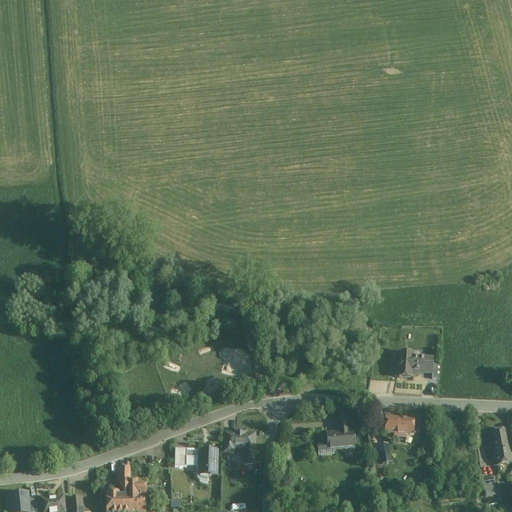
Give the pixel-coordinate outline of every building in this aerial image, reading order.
[(497,286),(482,287),(483,295),(497,294),(497,286)] [(437,340),(430,337),(427,343),(434,347),(437,340)] [(412,358),(400,357),(398,380),(410,381),(411,377),(409,377),(411,361),(412,361),(412,358)] [(412,361),(411,361),(409,377),(411,377),(421,378),(421,377),(431,378),(432,378),(432,370),(433,362),(412,361)] [(440,370),(432,370),(432,378),(431,378),(431,383),(439,383),(440,370)] [(213,381),(208,382),(207,387),(211,391),(216,389),(217,384),(213,381)] [(337,438),(326,439),(327,447),(317,448),(318,459),(333,458),(333,455),(355,453),(353,436),(349,437),(348,419),(336,421),(337,438)] [(414,421),(384,421),(384,437),(394,437),(394,442),(405,442),(405,439),(413,439),(414,421)] [(255,438),(244,438),(244,434),(234,434),(234,438),(231,438),(230,449),(233,449),(233,452),(244,453),(244,466),(254,466),(255,466),(255,438)] [(511,463),(506,434),(488,438),(494,471),(511,467),(511,463)] [(231,438),(223,438),(223,455),(233,456),(233,452),(233,449),(230,449),(231,438)] [(371,451),(373,466),(378,465),(378,461),(388,460),(386,450),(371,451)] [(187,451),(175,451),(174,467),(186,468),(186,458),(187,451)] [(217,455),(205,455),(205,452),(187,451),(186,458),(196,458),(196,468),(200,468),(199,478),(202,480),(205,481),(208,481),(209,475),(216,475),(217,455)] [(131,469),(119,469),(118,483),(124,483),(130,483),(131,469)] [(495,482),(482,484),(485,501),(498,499),(495,482)] [(119,497),(119,495),(107,495),(106,496),(107,497),(107,511),(130,511),(130,483),(124,483),(124,484),(121,488),(124,492),(124,497),(119,497)] [(130,483),(130,511),(145,511),(146,484),(130,483)] [(10,495),(11,504),(7,504),(7,511),(28,511),(27,494),(10,495)] [(65,511),(64,497),(41,499),(41,511),(65,511)] [(83,511),(82,499),(68,500),(68,511),(83,511)]
